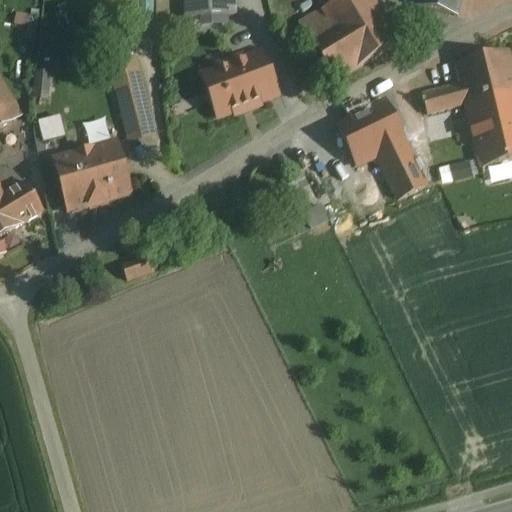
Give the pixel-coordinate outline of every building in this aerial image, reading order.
[(192,0),(193,27),(230,26),(229,0),(192,0)] [(398,45),(370,0),(316,0),(324,11),(299,26),(334,84),(398,45)] [(416,0),(415,8),(457,18),(461,0),(416,0)] [(201,78),(217,120),(278,97),(262,55),(201,78)] [(511,161),(511,77),(507,57),(457,69),(461,87),(423,96),(427,116),(465,107),(481,169),(511,161)] [(35,72),(35,100),(51,100),(51,72),(35,72)] [(0,132),(28,116),(2,74),(0,75),(0,132)] [(149,117),(140,84),(115,91),(124,123),(149,117)] [(398,202),(424,189),(384,106),(338,129),(357,168),(376,158),(398,202)] [(53,161),(68,215),(130,198),(116,144),(53,161)] [(473,161),(452,168),(456,183),(478,176),(473,161)] [(303,211),(321,204),(311,179),(293,186),(303,211)] [(323,179),(313,185),(325,203),(335,197),(323,179)] [(25,184),(4,196),(0,198),(0,257),(4,255),(0,247),(0,239),(43,215),(25,184)]
